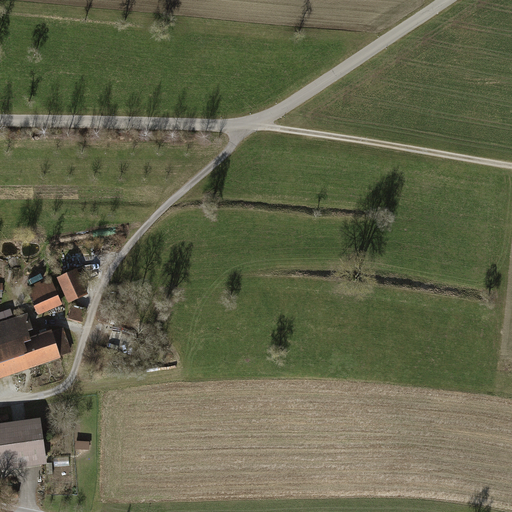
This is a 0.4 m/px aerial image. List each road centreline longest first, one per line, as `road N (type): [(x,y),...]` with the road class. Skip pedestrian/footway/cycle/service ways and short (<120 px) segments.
road 1 (tertiary): [(0,121),(253,127),(446,0)]
road 2 (track): [(253,127),(511,168)]
